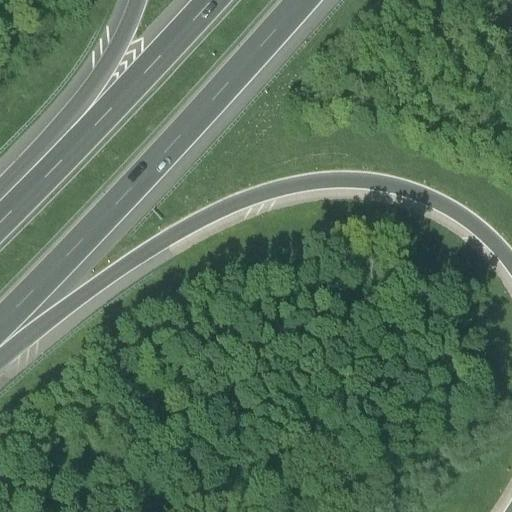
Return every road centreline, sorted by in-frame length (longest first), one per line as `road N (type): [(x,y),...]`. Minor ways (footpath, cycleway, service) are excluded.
road 1 (motorway): [(0,363),(191,226),(281,191),(331,183),(414,195),(480,233),(511,268)]
road 2 (motorway): [(0,331),(301,0)]
road 3 (motorway): [(211,0),(36,191)]
road 4 (motorway): [(138,0),(36,191)]
